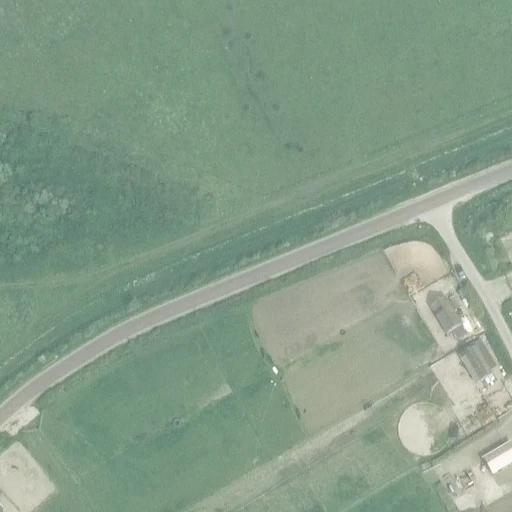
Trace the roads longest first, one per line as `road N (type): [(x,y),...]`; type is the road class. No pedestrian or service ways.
road 1 (unclassified): [(0,417),(82,355),(153,318),(433,198)]
road 2 (unclassified): [(433,198),(511,344)]
